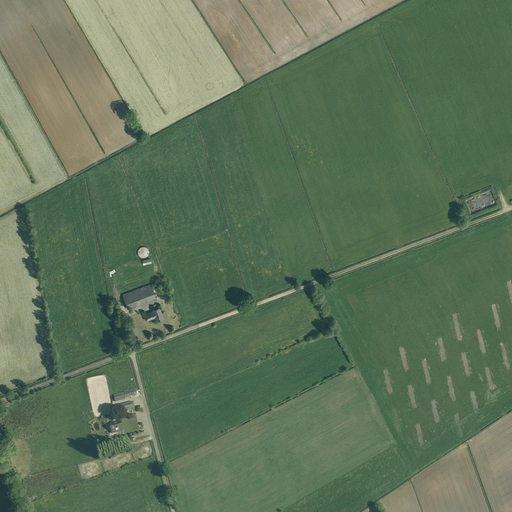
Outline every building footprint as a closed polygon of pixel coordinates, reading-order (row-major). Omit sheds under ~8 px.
[(145,247),(144,247),(142,247),(141,247),(140,248),(139,249),(138,251),(138,252),(138,253),(138,254),(138,255),(139,256),(140,257),(141,257),(143,258),(144,258),(146,257),(147,256),(148,256),(148,254),(149,253),(149,252),(148,250),(148,249),(147,248),(145,247)] [(152,287),(124,297),(128,309),(156,298),(152,287)] [(153,312),(155,317),(157,321),(163,318),(159,307),(152,310),(153,312)] [(146,321),(155,317),(153,312),(144,315),(146,321)] [(122,400),(125,399),(125,398),(135,396),(134,389),(124,392),(124,393),(114,396),(115,402),(123,400),(122,400)] [(133,402),(118,406),(120,414),(135,410),(133,402)] [(121,422),(110,425),(112,434),(123,431),(121,422)]
